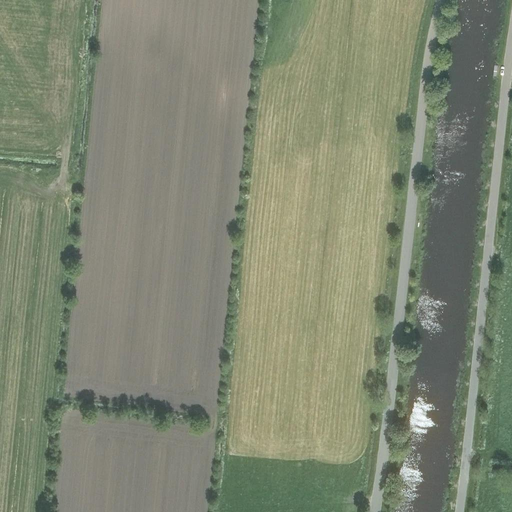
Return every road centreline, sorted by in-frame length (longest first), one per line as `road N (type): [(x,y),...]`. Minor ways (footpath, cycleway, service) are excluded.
road 1 (tertiary): [(373,511),(425,63),(441,0)]
road 2 (unclassified): [(459,511),(511,33)]
